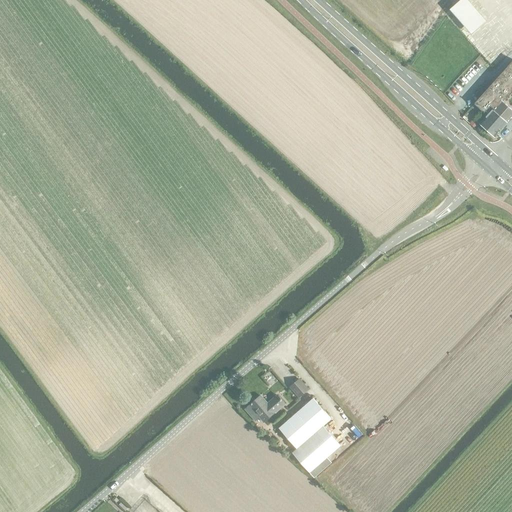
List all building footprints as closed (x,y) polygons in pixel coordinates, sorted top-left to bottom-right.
[(490,106),(493,109),(509,122),(511,118),(511,109),(503,102),(511,92),(511,62),(475,104),(485,113),(490,106)] [(493,109),(480,124),(495,137),(498,134),(503,128),(505,129),(507,126),(506,124),(509,122),(493,109)] [(309,389),(300,379),(291,387),(300,397),(309,389)] [(272,401),(269,404),(262,395),(246,409),(255,420),(259,416),(265,422),(286,403),(280,397),(273,403),(272,401)] [(313,398),(279,428),(297,449),(293,453),(310,472),(315,478),(332,463),(327,458),(341,445),(324,426),(332,419),(313,398)]
